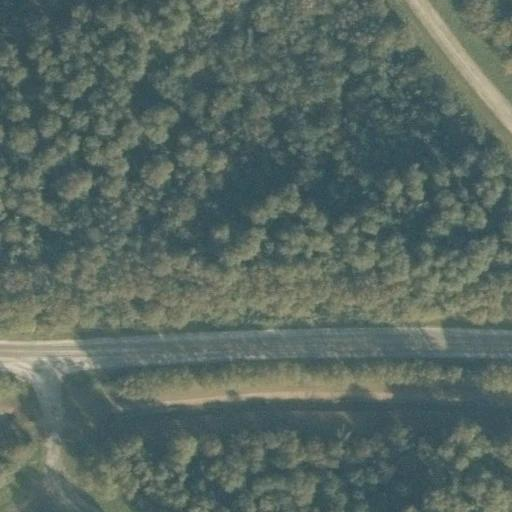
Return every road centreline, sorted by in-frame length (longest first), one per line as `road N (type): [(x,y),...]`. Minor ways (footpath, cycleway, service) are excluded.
road 1 (track): [(511,347),(86,359),(0,351)]
road 2 (track): [(511,122),(423,0)]
